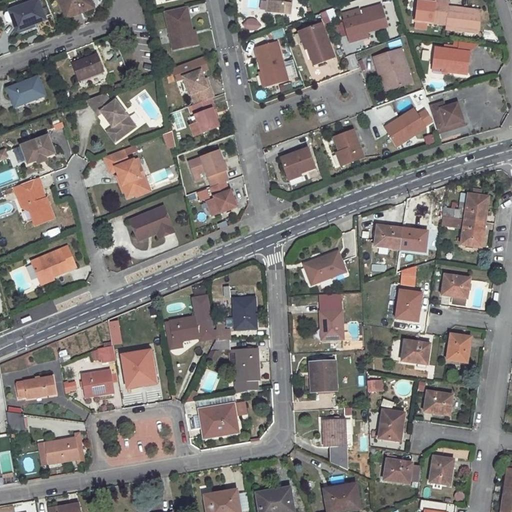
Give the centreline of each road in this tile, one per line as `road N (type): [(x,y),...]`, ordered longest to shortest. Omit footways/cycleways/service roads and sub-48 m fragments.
road 1 (residential): [(183,462),(278,441),(264,238)]
road 2 (secondary): [(511,149),(264,238)]
road 3 (residential): [(183,462),(170,411),(101,420),(92,430),(99,477)]
road 4 (secondary): [(264,238),(107,302)]
road 5 (residential): [(0,66),(133,14)]
road 6 (residential): [(72,173),(107,302)]
road 7 (residential): [(240,119),(215,0)]
road 8 (residential): [(264,238),(240,119)]
